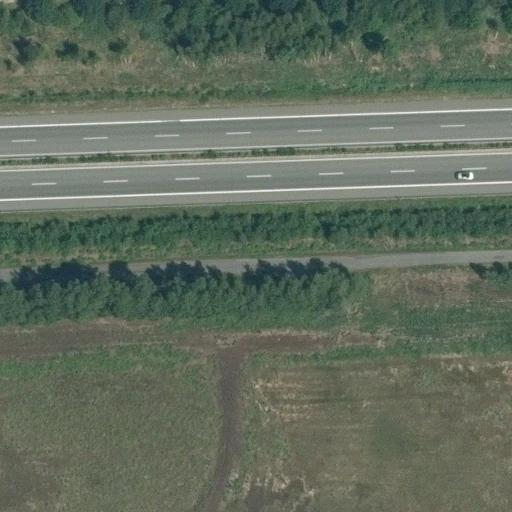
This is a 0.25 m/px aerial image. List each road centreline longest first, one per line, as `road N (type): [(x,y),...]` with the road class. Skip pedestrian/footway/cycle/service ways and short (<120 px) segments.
road 1 (trunk): [(0,187),(511,169)]
road 2 (trunk): [(511,125),(0,143)]
